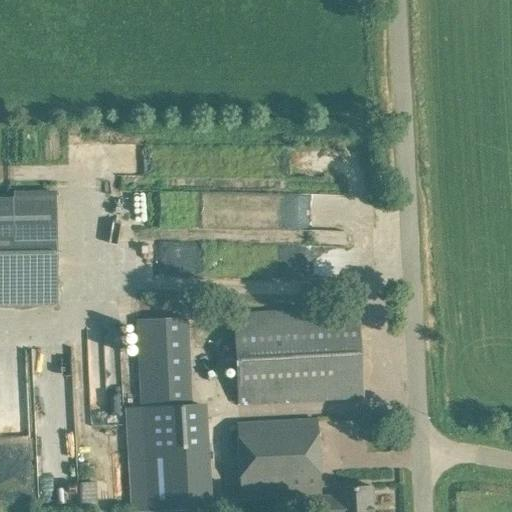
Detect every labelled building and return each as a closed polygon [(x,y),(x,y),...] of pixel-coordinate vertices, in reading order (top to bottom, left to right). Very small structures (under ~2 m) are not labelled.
[(0,200),(0,303),(57,302),(55,194),(13,195),(13,200),(0,200)] [(357,307),(337,308),(231,314),(236,404),(362,398),(357,307)] [(137,323),(138,337),(139,376),(142,410),(192,407),(187,320),(137,323)] [(196,409),(136,413),(143,503),(202,499),(196,409)] [(317,420),(297,421),(235,424),(238,498),(311,494),(312,511),(371,511),(371,486),(337,487),(337,496),(321,496),(317,420)] [(40,508),(94,508),(94,481),(75,481),(75,448),(41,448),(40,508)]
